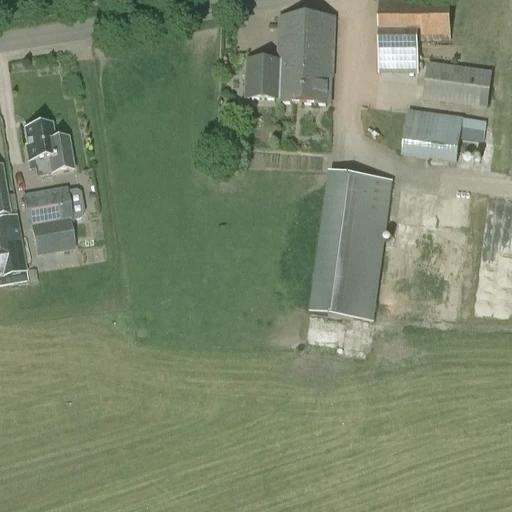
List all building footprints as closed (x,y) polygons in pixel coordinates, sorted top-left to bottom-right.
[(418,62),(418,45),(451,44),(450,0),(378,1),(378,62),(395,62),(418,62)] [(247,101),(279,102),(278,107),(330,108),(331,80),(333,80),(335,21),(279,19),(277,64),(248,63),(247,101)] [(486,111),(491,75),(428,66),(423,102),(486,111)] [(463,122),(463,120),(408,113),(402,160),(457,168),(460,144),(463,122)] [(475,124),(463,122),(460,144),(472,146),(475,124)] [(36,179),(73,173),(68,141),(54,143),(51,124),(37,127),(37,129),(24,131),(27,148),(25,148),(29,172),(35,171),(36,179)] [(374,324),(391,183),(330,176),(312,316),(374,324)] [(6,190),(0,190),(0,218),(10,217),(6,190)] [(66,190),(21,198),(27,234),(31,233),(36,260),(74,253),(69,227),(73,226),(66,190)] [(0,220),(0,253),(22,250),(17,217),(0,220)] [(22,250),(0,253),(0,279),(5,279),(5,280),(27,277),(22,250)]
